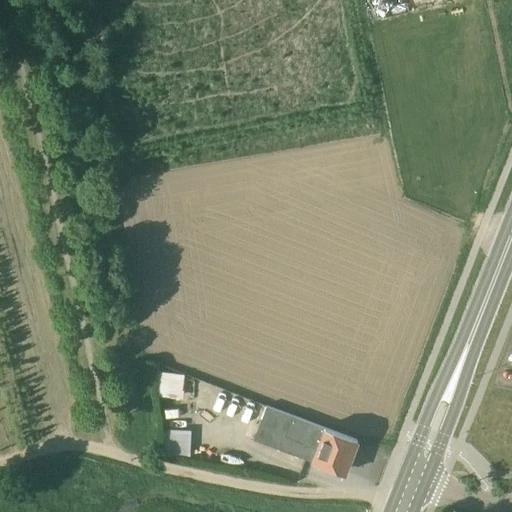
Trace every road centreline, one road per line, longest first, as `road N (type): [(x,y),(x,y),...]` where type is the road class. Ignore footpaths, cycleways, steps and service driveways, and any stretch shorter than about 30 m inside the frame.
road 1 (track): [(379,496),(277,492),(106,451),(3,0)]
road 2 (primary): [(416,478),(511,236)]
